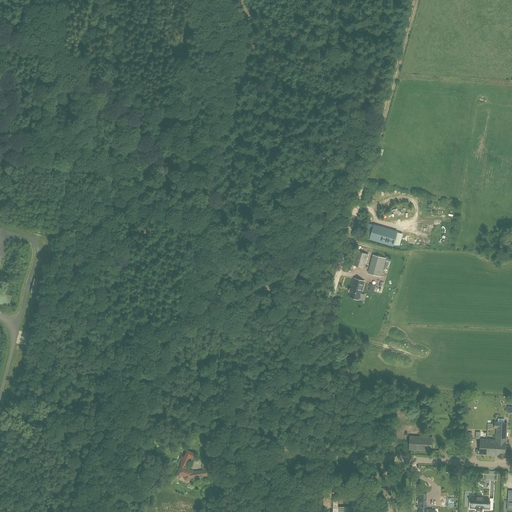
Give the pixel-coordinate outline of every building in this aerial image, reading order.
[(374,225),(370,238),(370,239),(394,245),(398,231),(374,225)] [(358,251),(354,264),(354,265),(364,268),(369,254),(361,251),(358,251)] [(382,275),(384,257),(374,256),(372,274),(382,275)] [(30,292),(39,294),(43,280),(34,278),(30,292)] [(350,297),(359,300),(365,281),(355,279),(352,289),(351,289),(350,292),(351,292),(350,297)] [(0,303),(9,306),(12,296),(0,292),(0,303)] [(345,364),(346,350),(329,349),(328,363),(345,364)] [(410,421),(411,406),(394,405),(393,420),(410,421)] [(477,450),(476,454),(479,454),(481,454),(482,454),(484,455),(485,455),(487,455),(490,455),(492,455),(493,455),(494,455),(495,455),(497,455),(498,455),(498,457),(499,457),(500,457),(503,458),(505,458),(505,457),(508,457),(509,446),(506,446),(506,440),(506,438),(507,432),(507,423),(504,423),(505,419),(498,419),(498,422),(495,422),(494,426),(494,427),(494,428),(497,428),(497,430),(497,431),(496,434),(496,440),(495,440),(493,440),(491,440),(490,440),(489,440),(488,440),(486,440),(485,439),(484,439),(480,439),(480,442),(480,447),(480,450),(478,450),(477,450)] [(273,441),(273,444),(278,446),(278,443),(279,443),(281,435),(275,434),(273,441)] [(432,451),(433,437),(410,436),(409,449),(412,450),(417,451),(417,450),(432,451)] [(185,469),(178,470),(179,474),(181,474),(185,473),(185,474),(188,474),(188,479),(202,478),(202,472),(203,472),(206,472),(206,466),(203,467),(203,465),(200,465),(198,465),(198,467),(195,467),(194,452),(188,452),(189,455),(186,456),(187,463),(189,463),(190,468),(185,469)] [(420,494),(419,507),(420,507),(420,510),(419,511),(435,511),(436,511),(430,511),(428,511),(428,509),(427,509),(426,508),(426,507),(426,504),(427,494),(420,494)] [(351,507),(333,507),(332,511),(357,511),(358,496),(351,496),(351,507)] [(469,508),(469,509),(470,509),(476,509),(476,510),(477,511),(477,510),(482,510),(482,511),(483,511),(483,510),(490,510),(492,510),(492,500),(494,500),(494,499),(489,499),(483,498),(483,497),(483,498),(477,497),(477,498),(472,498),(471,502),(469,502),(469,508)]
